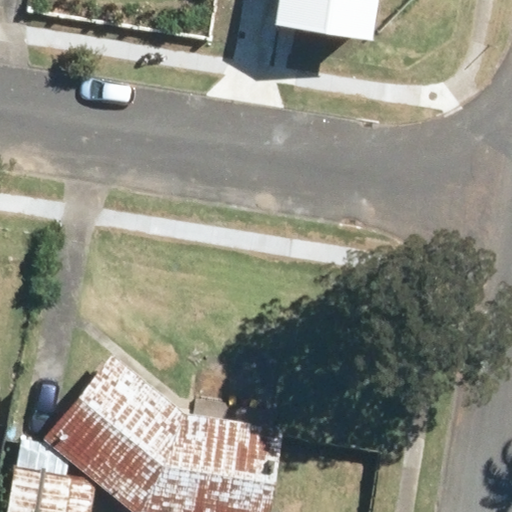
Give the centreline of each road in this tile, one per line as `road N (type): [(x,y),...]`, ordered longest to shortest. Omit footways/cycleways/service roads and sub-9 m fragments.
road 1 (residential): [(0,114),(511,197)]
road 2 (residential): [(483,511),(511,327)]
